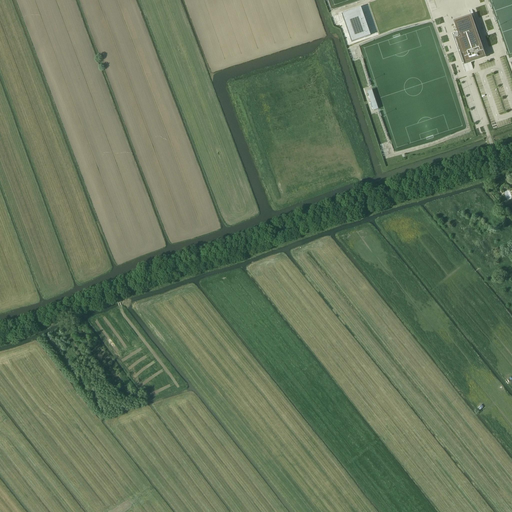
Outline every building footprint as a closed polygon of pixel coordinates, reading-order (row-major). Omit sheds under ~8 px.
[(342,14),(351,42),(370,35),(361,8),(342,14)] [(464,62),(465,64),(471,62),(486,57),(481,41),(471,15),(470,16),(454,21),(458,32),(460,37),(456,38),(464,62)] [(471,15),(481,41),(482,40),(473,15),(471,15)] [(460,37),(458,32),(452,34),(463,65),(465,64),(456,38),(460,37)] [(374,111),(378,110),(372,90),(368,92),(374,111)]
